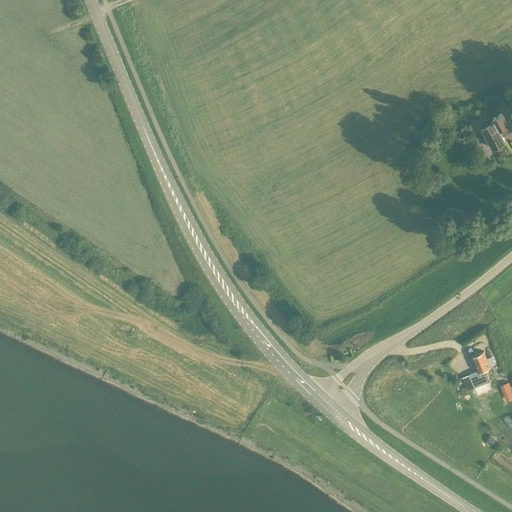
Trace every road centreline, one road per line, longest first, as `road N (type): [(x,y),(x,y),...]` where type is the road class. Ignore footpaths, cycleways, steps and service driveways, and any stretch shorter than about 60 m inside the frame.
road 1 (primary): [(324,403),(232,303),(171,190),(91,0)]
road 2 (track): [(0,224),(188,349),(289,369)]
road 3 (unclassified): [(324,403),(511,252)]
road 4 (primary): [(471,511),(324,403)]
